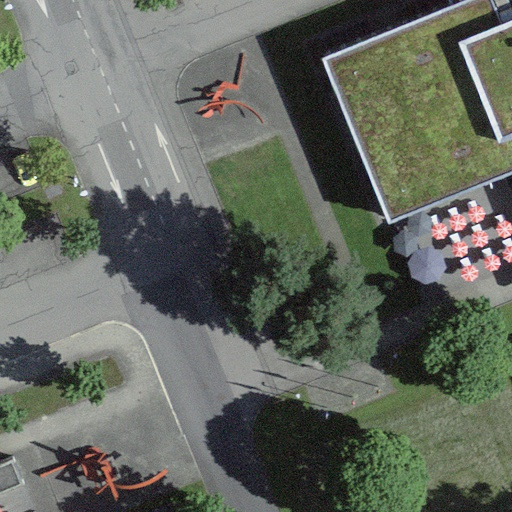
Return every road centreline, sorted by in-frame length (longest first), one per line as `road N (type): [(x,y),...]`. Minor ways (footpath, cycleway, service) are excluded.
road 1 (unclassified): [(138,271),(27,0)]
road 2 (unclassified): [(202,243),(101,0)]
